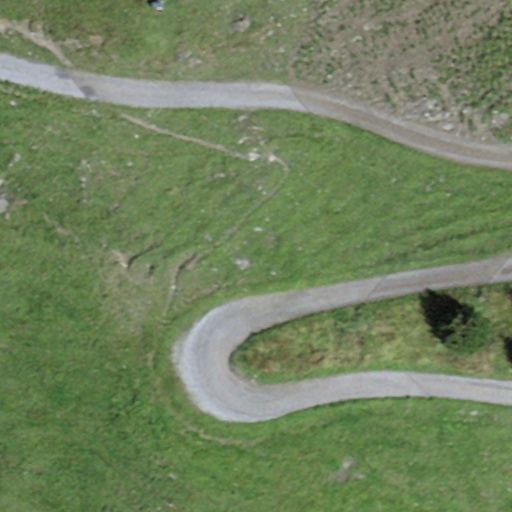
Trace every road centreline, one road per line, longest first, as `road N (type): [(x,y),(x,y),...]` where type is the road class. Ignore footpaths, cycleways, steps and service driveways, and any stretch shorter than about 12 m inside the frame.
road 1 (track): [(511,265),(220,313),(197,331),(193,347),(193,376),(229,400),(362,377),(511,388)]
road 2 (track): [(0,60),(76,90),(298,99),(461,150),(511,155)]
